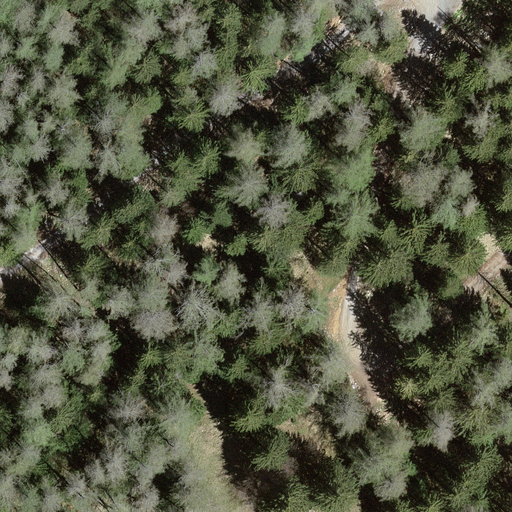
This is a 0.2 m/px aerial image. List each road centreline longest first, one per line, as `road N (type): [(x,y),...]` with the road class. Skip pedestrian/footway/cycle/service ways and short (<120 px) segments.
road 1 (track): [(430,0),(352,310),(360,361),(401,354),(511,244)]
road 2 (track): [(0,274),(250,102),(379,0)]
